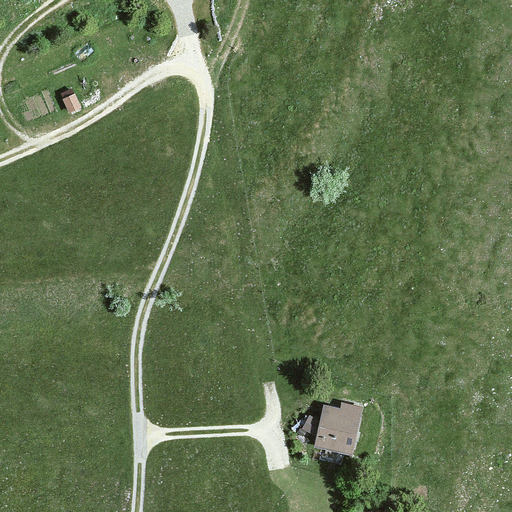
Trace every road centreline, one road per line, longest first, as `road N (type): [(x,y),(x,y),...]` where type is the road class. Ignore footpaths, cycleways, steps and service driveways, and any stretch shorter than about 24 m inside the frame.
road 1 (track): [(136,511),(140,313),(200,145),(205,80)]
road 2 (track): [(0,154),(61,129),(160,66),(179,63),(205,80),(246,0)]
